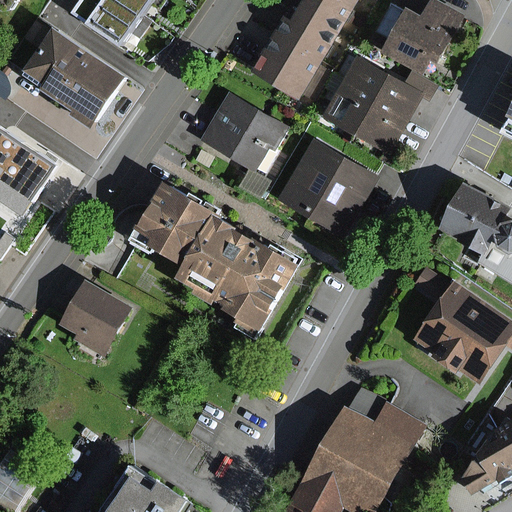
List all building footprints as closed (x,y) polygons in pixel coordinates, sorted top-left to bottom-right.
[(119,0),(86,0),(76,14),(122,46),(143,17),(119,0)] [(119,0),(143,17),(154,0),(119,0)] [(369,4),(361,0),(313,0),(312,3),(354,28),(369,4)] [(422,11),(402,44),(444,69),(478,14),(455,0),(446,0),(435,19),(422,11)] [(396,37),(410,8),(395,1),(381,30),(396,37)] [(354,28),(312,3),(295,32),(337,57),(354,28)] [(39,18),(26,37),(47,51),(59,33),(39,18)] [(337,57),(295,32),(290,29),(267,67),(314,96),(337,57)] [(29,76),(97,123),(127,81),(59,33),(47,51),(29,76)] [(374,53),(339,112),(401,149),(436,90),(374,53)] [(234,100),(209,151),(266,179),(291,129),(234,100)] [(511,135),(511,114),(503,131),(511,135)] [(61,162),(0,122),(0,200),(26,217),(61,162)] [(317,138),(280,201),(343,238),(380,175),(317,138)] [(181,187),(158,228),(203,252),(192,273),(248,303),(241,315),(271,331),(311,257),(181,187)] [(511,206),(500,194),(474,191),(452,229),(486,250),(479,263),(511,280),(511,206)] [(444,302),(455,279),(428,266),(417,289),(444,302)] [(78,336),(74,344),(106,362),(136,309),(87,282),(62,327),(78,336)] [(434,342),(499,383),(511,362),(511,309),(471,283),(434,342)] [(345,511),(376,511),(420,432),(382,411),(374,426),(344,409),(287,511),(338,511),(340,509),(345,511)] [(511,478),(511,426),(475,474),(488,492),(511,478)] [(0,501),(14,511),(39,478),(8,456),(0,467),(0,501)] [(135,467),(106,511),(183,511),(190,502),(135,467)]
